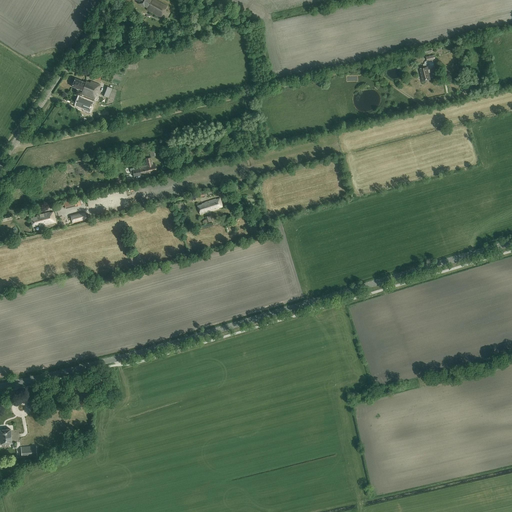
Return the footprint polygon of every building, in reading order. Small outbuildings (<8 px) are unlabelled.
[(161,18),(167,6),(155,0),(140,0),(138,4),(144,7),(147,8),(147,10),(161,18)] [(419,68),(423,82),(430,80),(429,73),(427,66),(419,68)] [(81,97),(82,98),(83,95),(94,99),(100,85),(91,81),(90,83),(86,81),(85,83),(75,79),(72,87),(82,91),(81,94),(82,94),(81,97)] [(108,86),(104,95),(110,97),(114,88),(108,86)] [(91,101),(82,98),(81,97),(80,97),(77,104),(88,109),(91,101)] [(134,177),(144,175),(144,176),(157,174),(155,164),(152,164),(151,157),(146,158),(147,165),(140,167),(141,168),(134,170),(134,169),(131,169),(132,173),(133,173),(134,177)] [(200,214),(223,207),(220,198),(217,199),(216,198),(204,202),(204,203),(197,205),(200,214)] [(39,227),(56,222),(53,212),(50,213),(50,212),(36,216),(37,217),(31,219),(33,226),(39,225),(39,227)] [(85,212),(70,216),(73,224),(87,220),(85,212)] [(203,220),(204,224),(208,223),(207,222),(213,221),(211,215),(205,217),(206,219),(203,220)] [(12,443),(11,429),(0,430),(0,438),(0,444),(12,443)] [(21,447),(22,457),(37,456),(36,446),(21,447)]
